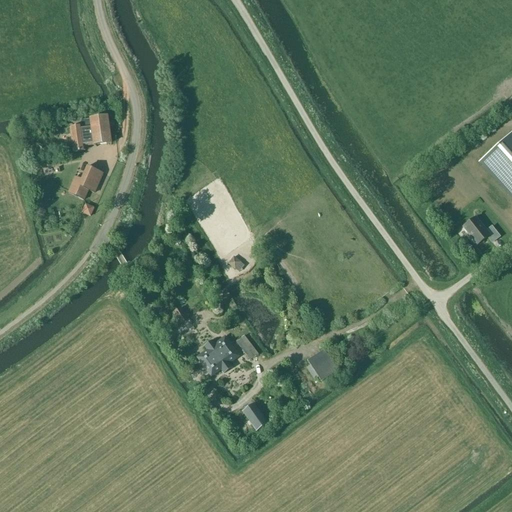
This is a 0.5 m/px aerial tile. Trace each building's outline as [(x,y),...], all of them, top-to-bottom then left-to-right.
[(72,153),(85,151),(84,147),(93,146),(112,143),(108,116),(89,119),(89,120),(80,121),(81,126),(69,127),(72,153)] [(511,131),(479,162),(511,198),(511,131)] [(37,162),(39,170),(60,166),(59,158),(37,162)] [(103,173),(87,166),(81,179),(74,177),(67,193),(84,200),(88,191),(94,193),(103,173)] [(81,213),(90,217),(94,208),(85,204),(81,213)] [(492,243),(499,237),(492,227),(487,231),(476,217),(463,227),(477,245),(487,237),(492,243)] [(189,318),(181,307),(172,313),(180,324),(189,318)] [(230,364),(240,357),(225,336),(196,357),(211,378),(221,371),(223,373),(232,367),(230,364)] [(244,336),(236,342),(251,362),(259,356),(244,336)] [(321,382),(337,371),(323,350),(307,361),(321,382)] [(268,423),(254,404),(242,412),(256,432),(268,423)]
